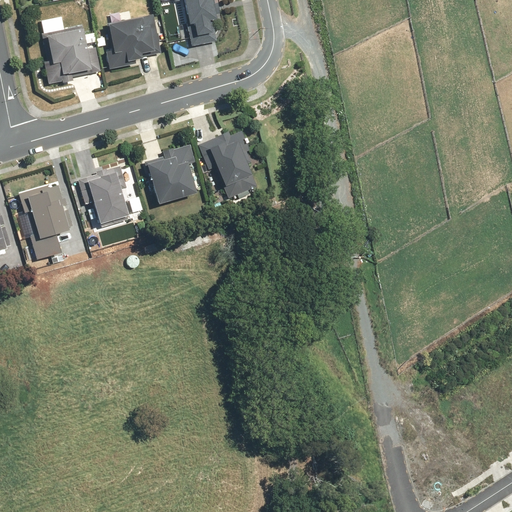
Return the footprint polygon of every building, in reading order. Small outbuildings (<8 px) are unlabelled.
[(190,26),(192,39),(188,40),(189,49),(215,44),(214,35),(211,22),(217,21),(213,0),(180,0),(185,27),(190,26)] [(151,15),(131,20),(129,11),(106,16),(108,25),(105,26),(111,55),(106,56),(109,71),(114,70),(133,65),(132,60),(160,54),(151,15)] [(95,49),(84,50),(81,29),(43,34),(50,68),(43,69),(46,81),(59,78),(59,76),(76,72),(76,77),(88,76),(87,74),(98,72),(95,49)] [(246,142),(238,145),(236,140),(244,137),(242,131),(232,135),(231,131),(203,142),(226,198),(253,186),(244,163),(249,162),(245,153),(249,151),(246,142)] [(192,193),(183,164),(192,161),(188,145),(167,151),(168,156),(143,163),(155,204),(192,193)] [(125,215),(111,172),(83,180),(96,223),(125,215)] [(46,187),(46,186),(23,192),(37,241),(31,243),(36,259),(58,252),(53,233),(66,230),(54,185),(46,187)] [(0,270),(15,266),(0,211),(0,270)] [(450,461),(440,447),(430,454),(440,468),(450,461)]
